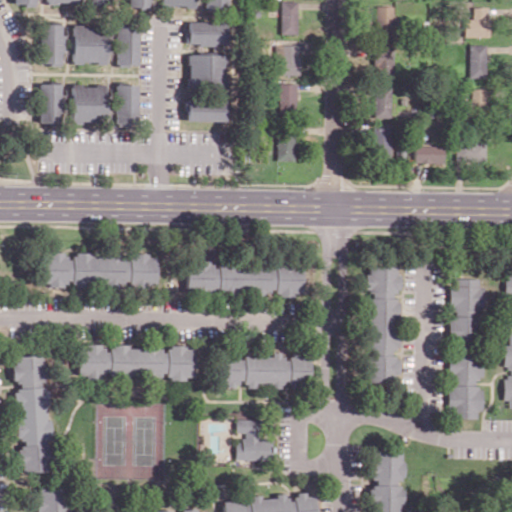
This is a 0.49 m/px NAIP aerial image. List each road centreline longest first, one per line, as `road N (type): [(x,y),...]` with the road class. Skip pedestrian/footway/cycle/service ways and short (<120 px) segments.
road 1 (residential): [(0,200),(511,208)]
road 2 (residential): [(335,207),(336,0)]
